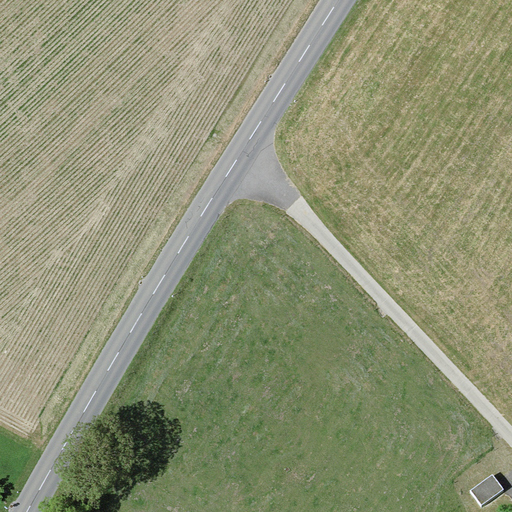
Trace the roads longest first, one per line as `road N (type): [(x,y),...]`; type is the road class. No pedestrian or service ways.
road 1 (tertiary): [(346,0),(36,511)]
road 2 (track): [(247,153),(511,437)]
